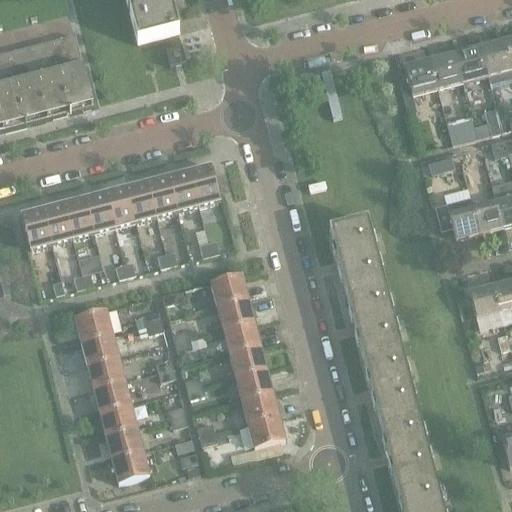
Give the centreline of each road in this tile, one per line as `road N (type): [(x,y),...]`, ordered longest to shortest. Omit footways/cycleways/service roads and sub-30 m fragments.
road 1 (residential): [(339,462),(249,113)]
road 2 (residential): [(238,67),(493,0)]
road 3 (residential): [(0,177),(249,113)]
road 4 (residential): [(152,511),(339,462)]
